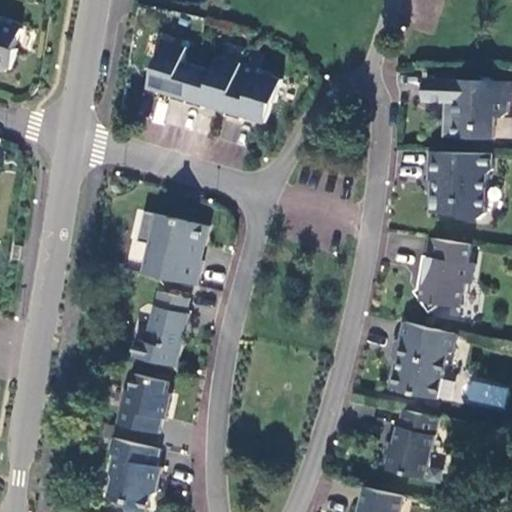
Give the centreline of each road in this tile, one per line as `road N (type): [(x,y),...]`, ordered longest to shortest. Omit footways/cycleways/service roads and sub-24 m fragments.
road 1 (residential): [(295,511),(344,358),(372,227),(382,110),(366,84)]
road 2 (residential): [(12,511),(70,140)]
road 3 (residential): [(266,192),(219,396),(219,511)]
road 4 (residential): [(266,192),(70,140)]
road 5 (residential): [(366,84),(325,97),(266,192)]
road 6 (residential): [(70,140),(93,0)]
